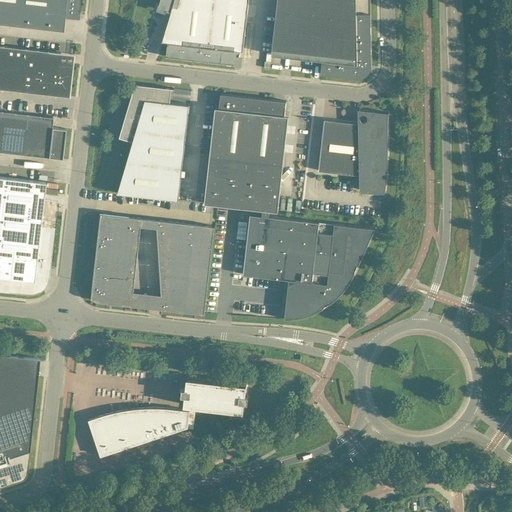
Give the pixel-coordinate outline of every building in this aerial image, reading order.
[(0,0),(0,22),(43,28),(63,30),(64,18),(64,16),(78,18),(80,0),(0,0)] [(163,41),(168,42),(167,56),(236,64),(236,63),(235,63),(236,56),(240,57),(240,55),(241,50),(243,51),(249,0),(160,0),(159,4),(160,4),(160,3),(167,5),(166,9),(167,10),(172,11),(163,41)] [(278,0),(272,54),(323,60),(321,73),(358,78),(361,77),(363,77),(366,76),(368,74),(367,65),(372,65),(370,0),(278,0)] [(59,62),(60,52),(0,44),(0,88),(55,94),(55,96),(56,93),(60,93),(60,95),(70,96),(73,63),(59,62)] [(118,192),(179,199),(190,104),(171,102),(172,88),(174,89),(174,88),(135,83),(120,137),(133,141),(118,192)] [(274,99),(273,99),(221,93),(219,107),(216,107),(205,202),(278,211),(289,115),(285,114),(287,101),(283,100),(282,101),(273,100),(274,99)] [(0,151),(62,158),(66,128),(52,126),(53,117),(0,110),(0,151)] [(360,189),(385,192),(388,163),(389,112),(371,110),(371,111),(376,112),(374,124),(370,124),(369,124),(359,124),(359,123),(325,119),(319,170),(352,174),(352,169),(361,170),(360,174),(360,189)] [(0,175),(0,289),(9,291),(10,285),(21,286),(21,287),(21,288),(21,286),(33,287),(33,289),(33,288),(42,288),(31,275),(32,268),(33,268),(34,267),(35,266),(35,265),(35,264),(35,263),(34,262),(32,261),(44,263),(45,259),(51,260),(54,227),(57,205),(43,203),(46,181),(0,175)] [(102,301),(132,305),(142,217),(102,213),(92,297),(97,300),(102,301)] [(288,291),(285,318),(289,318),(292,318),(296,317),(300,317),(303,316),(307,315),(311,314),(313,313),(317,311),(321,309),(325,307),(327,305),(330,303),(334,300),(336,299),(339,296),(341,294),(343,292),(344,290),(346,288),(348,285),(349,283),(351,280),(353,277),(354,274),(375,228),(250,214),(244,274),(289,279),(288,291)] [(167,300),(166,309),(205,313),(215,226),(160,219),(159,228),(159,227),(163,228),(160,251),(161,251),(161,250),(164,250),(162,273),(162,272),(166,272),(162,300),(163,300),(163,299),(167,300)] [(0,353),(0,482),(5,481),(6,484),(21,479),(22,479),(23,478),(24,477),(25,477),(25,476),(26,474),(27,473),(27,472),(27,471),(27,470),(40,358),(0,353)] [(105,414),(89,419),(101,455),(188,426),(189,423),(199,424),(201,406),(244,411),(245,400),(248,400),(248,395),(246,395),(247,384),(188,377),(187,388),(178,387),(175,408),(172,408),(162,407),(152,407),(142,407),(133,408),(127,409),(114,411),(105,414)] [(427,496),(419,497),(420,505),(428,504),(427,496)] [(406,502),(394,503),(394,511),(401,511),(402,511),(405,511),(407,511),(406,502)]
